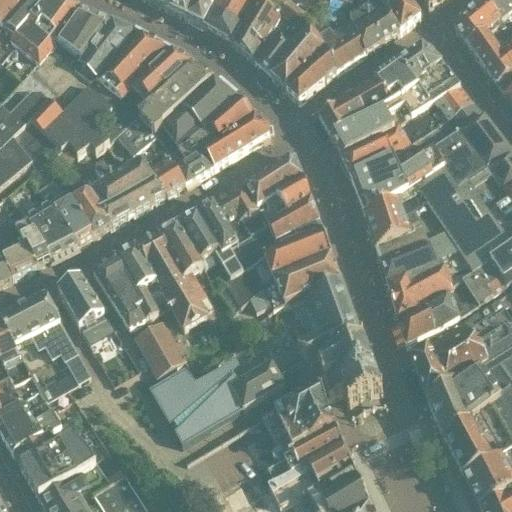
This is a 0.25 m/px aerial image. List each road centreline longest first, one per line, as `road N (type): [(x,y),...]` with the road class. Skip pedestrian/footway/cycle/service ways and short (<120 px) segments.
road 1 (residential): [(424,511),(393,443),(390,369),(319,177),(293,132)]
road 2 (residential): [(0,308),(276,156),(293,132)]
road 3 (residential): [(293,132),(232,74),(86,0)]
road 4 (residential): [(293,132),(435,35)]
road 5 (residential): [(511,131),(435,35)]
